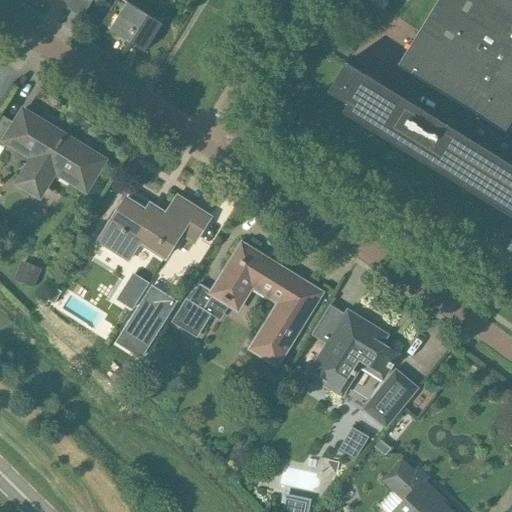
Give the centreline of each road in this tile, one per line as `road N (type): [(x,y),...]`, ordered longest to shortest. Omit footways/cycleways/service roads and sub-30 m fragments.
road 1 (residential): [(511,356),(204,143)]
road 2 (residential): [(204,143),(0,16)]
road 3 (residential): [(204,143),(293,0)]
